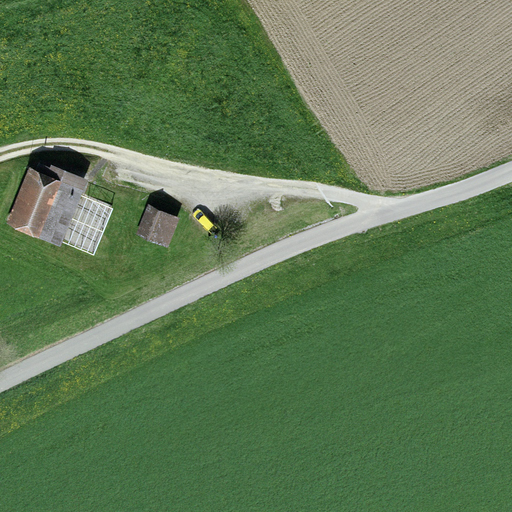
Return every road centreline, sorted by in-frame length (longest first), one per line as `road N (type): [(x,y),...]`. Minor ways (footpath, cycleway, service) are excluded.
road 1 (residential): [(511,165),(72,343),(0,384)]
road 2 (track): [(398,208),(81,143),(0,149)]
